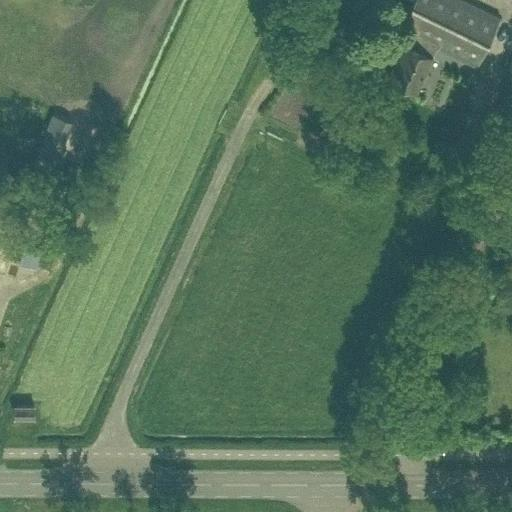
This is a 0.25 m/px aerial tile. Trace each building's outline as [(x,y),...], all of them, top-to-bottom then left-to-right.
[(477,64),(500,16),(466,0),(412,0),(401,24),(417,31),(411,44),(405,41),(388,76),(416,89),(432,55),(429,53),(434,44),(477,64)] [(511,80),(505,77),(496,98),(510,104),(511,100),(511,80)] [(62,144),(44,137),(39,149),(57,156),(62,144)] [(42,247),(0,235),(0,258),(19,263),(36,268),(42,247)] [(34,415),(34,404),(15,404),(15,415),(34,415)]
